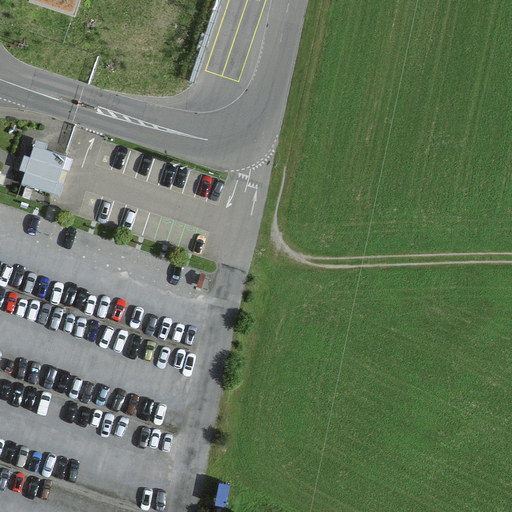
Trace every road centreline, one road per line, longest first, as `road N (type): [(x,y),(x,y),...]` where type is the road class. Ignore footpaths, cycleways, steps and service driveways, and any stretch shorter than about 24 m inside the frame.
road 1 (unclassified): [(289,0),(264,114),(249,131),(202,137),(79,99)]
road 2 (unknown): [(188,481),(0,408)]
